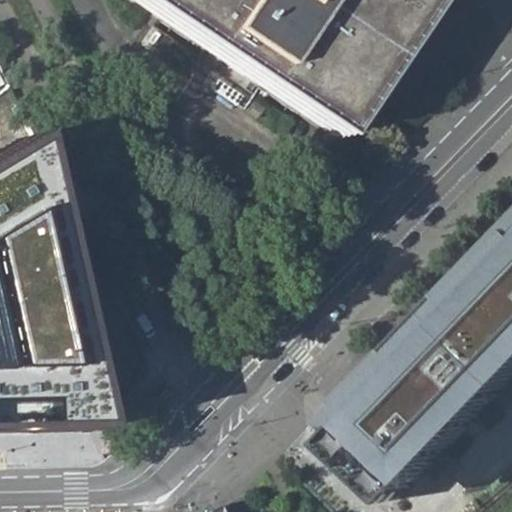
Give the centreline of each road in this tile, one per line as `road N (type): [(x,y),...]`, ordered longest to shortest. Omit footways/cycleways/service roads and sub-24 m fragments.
road 1 (primary): [(511,83),(137,465),(77,488)]
road 2 (primary): [(77,488),(171,487),(511,122)]
